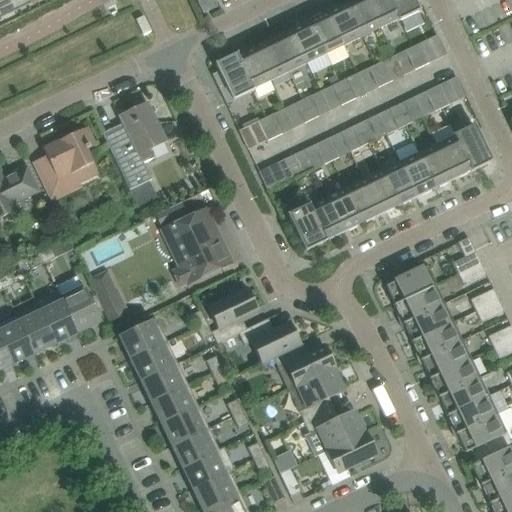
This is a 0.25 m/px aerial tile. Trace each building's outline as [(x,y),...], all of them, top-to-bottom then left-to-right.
[(0,0),(0,19),(15,12),(8,0),(0,0)] [(8,0),(15,12),(40,0),(8,0)] [(195,0),(202,15),(217,8),(212,0),(195,0)] [(350,3),(345,5),(361,38),(380,29),(365,0),(350,0),(349,1),(350,3)] [(398,22),(399,22),(388,0),(365,0),(380,29),(397,21),(398,22)] [(418,12),(412,0),(388,0),(399,22),(418,12)] [(332,9),(333,11),(327,14),(343,47),(361,38),(345,5),(341,7),(340,5),(332,9)] [(348,58),(343,47),(327,14),(322,16),(321,14),(312,19),(313,21),(309,23),(324,55),(330,67),(348,58)] [(296,29),(290,31),(306,64),(324,55),(309,23),(305,25),(304,23),(295,27),(296,29)] [(276,38),(272,40),(288,73),(306,64),(290,31),(285,34),(284,32),(275,36),(276,38)] [(258,45),(259,46),(253,49),(269,82),(288,73),(272,40),(268,42),(267,40),(258,45)] [(419,45),(405,52),(409,62),(423,55),(419,45)] [(235,55),(234,56),(252,92),(253,92),(252,90),(269,82),(253,49),(248,52),(247,50),(238,54),(239,56),(236,57),(235,55)] [(428,65),(423,55),(409,62),(414,71),(428,65)] [(218,73),(211,76),(225,105),(232,102),(252,92),(234,56),(215,65),(218,73)] [(368,69),(373,79),(387,72),(382,63),(368,69)] [(387,72),(373,79),(377,89),(391,82),(387,72)] [(331,87),(336,97),(350,90),(345,80),(331,87)] [(439,86),(425,93),(429,103),(443,96),(439,86)] [(350,90),(336,97),(341,107),(355,100),(350,90)] [(448,106),(443,96),(429,103),(434,113),(448,106)] [(294,105),(299,115),(313,108),(308,98),(294,105)] [(402,104),(388,111),(392,121),(407,114),(402,104)] [(164,143),(146,105),(119,118),(130,141),(109,151),(129,191),(151,181),(143,164),(153,159),(149,150),(164,143)] [(313,108),(299,115),(304,124),(318,118),(313,108)] [(411,124),(407,114),(392,121),(397,130),(411,124)] [(272,116),(258,122),(262,132),(276,126),(272,116)] [(365,122),(351,128),(356,138),(370,132),(365,122)] [(276,126),(262,132),(267,142),(281,135),(276,126)] [(480,141),(473,127),(454,136),(471,172),(491,163),(484,149),(485,149),(481,140),(480,141)] [(73,173),(92,165),(85,151),(94,147),(86,129),(78,133),(77,130),(61,138),(62,141),(42,150),(46,158),(31,164),(50,203),(81,188),(73,173)] [(375,141),(370,132),(356,138),(360,148),(375,141)] [(470,173),(471,172),(454,136),(453,137),(453,138),(436,147),(452,179),(457,177),(458,179),(467,174),(466,173),(469,171),(470,173)] [(328,139),(314,146),(319,156),(333,149),(328,139)] [(452,179),(436,147),(418,155),(434,188),(438,186),(439,188),(447,184),(447,182),(452,179)] [(333,149),(319,156),(324,166),(338,159),(333,149)] [(418,155),(399,164),(415,197),(421,194),(422,196),(430,192),(429,190),(434,188),(418,155)] [(285,160),(294,180),(301,177),(292,157),(285,160)] [(287,183),(294,180),(285,160),(278,164),(287,183)] [(415,197),(399,164),(381,173),(397,206),(401,204),(402,206),(411,202),(410,200),(415,197)] [(0,218),(18,210),(16,204),(39,193),(26,168),(3,179),(0,171),(0,218)] [(393,208),(397,206),(381,173),(363,182),(378,215),(384,212),(385,214),(394,210),(393,208)] [(378,215),(363,182),(344,191),(360,224),(364,222),(365,223),(374,219),(373,217),(378,215)] [(356,226),(360,224),(344,191),(326,200),(342,232),(347,230),(348,232),(357,227),(356,226)] [(328,240),(328,241),(337,237),(336,235),(342,232),(326,200),(309,208),(308,206),(307,207),(324,243),(325,242),(325,241),(328,240)] [(185,215),(180,204),(155,216),(160,227),(185,215)] [(305,252),(324,243),(307,207),(287,216),(294,230),(292,231),(297,239),(298,239),(305,252)] [(230,264),(205,211),(162,231),(179,267),(171,271),(180,288),(188,285),(230,264)] [(452,265),(457,276),(480,265),(468,239),(457,244),(464,259),(452,265)] [(55,259),(50,249),(38,255),(43,265),(55,259)] [(31,271),(43,265),(38,255),(26,260),(31,271)] [(486,276),(480,265),(457,276),(463,287),(486,276)] [(393,306),(393,307),(435,287),(426,268),(385,288),(393,306)] [(0,279),(0,286),(1,288),(2,291),(14,285),(9,275),(0,279)] [(57,293),(59,298),(76,334),(98,323),(77,277),(54,288),(57,293)] [(128,314),(115,287),(97,295),(109,322),(128,314)] [(402,325),(444,305),(435,287),(393,307),(394,307),(402,324),(401,325),(402,325)] [(470,301),(475,313),(498,302),(492,290),(470,301)] [(216,346),(238,336),(238,335),(240,334),(239,334),(235,324),(256,313),(245,291),(207,309),(218,330),(210,334),(216,346)] [(76,334),(59,298),(57,293),(35,303),(37,308),(54,344),(76,334)] [(498,302),(475,313),(480,324),(503,313),(498,302)] [(410,343),(410,344),(453,323),(444,305),(402,325),(402,326),(403,325),(411,343),(410,343)] [(54,344),(37,308),(16,318),(33,355),(54,344)] [(190,317),(195,329),(206,324),(200,312),(190,317)] [(0,341),(11,365),(33,355),(16,318),(0,325),(0,341)] [(156,321),(123,337),(119,338),(130,361),(166,343),(156,321)] [(251,343),(261,364),(299,346),(288,324),(266,334),(261,323),(239,334),(240,334),(238,335),(238,336),(243,347),(251,343)] [(419,361),(419,362),(461,342),(453,323),(410,344),(411,344),(412,344),(420,361),(419,361)] [(211,336),(206,324),(195,329),(201,341),(211,336)] [(511,339),(511,331),(510,327),(487,338),(493,349),(511,339)] [(511,339),(493,349),(498,361),(511,354),(511,339)] [(0,370),(11,365),(0,341),(0,370)] [(429,379),(428,380),(470,360),(461,342),(419,362),(420,363),(420,362),(429,379)] [(130,361),(140,382),(177,365),(166,343),(130,361)] [(288,391),(295,388),(333,370),(322,348),(301,358),(296,348),(299,347),(299,346),(261,364),(261,365),(272,360),(278,370),(288,391)] [(205,363),(211,375),(221,370),(215,358),(205,363)] [(437,398),(437,399),(479,379),(470,360),(428,380),(428,381),(429,381),(438,398),(437,398)] [(140,382),(151,404),(187,386),(177,365),(140,382)] [(221,370),(211,375),(217,387),(227,382),(221,370)] [(343,392),(333,370),(295,388),(288,391),(303,424),(327,413),(322,402),(343,392)] [(446,416),(446,417),(488,397),(479,379),(437,399),(438,399),(446,416)] [(197,408),(187,386),(151,404),(161,425),(197,408)] [(496,410),(507,406),(501,391),(491,395),(496,410)] [(454,435),(455,436),(497,415),(488,397),(446,417),(446,418),(447,417),(455,435),(454,435)] [(226,406),(232,418),(242,413),(236,401),(226,406)] [(161,425),(172,447),(208,430),(197,408),(161,425)] [(248,425),(242,413),(232,418),(238,430),(248,425)] [(308,434),(303,437),(314,459),(317,457),(320,456),(326,453),(364,435),(353,413),(332,423),(327,413),(303,424),(308,434)] [(470,451),(473,458),(509,441),(497,415),(455,436),(456,436),(465,454),(470,451)] [(172,447),(182,469),(218,451),(208,430),(172,447)] [(337,475),(375,457),(364,435),(326,453),(337,475)] [(480,486),(479,486),(479,487),(511,471),(511,446),(509,441),(473,458),(476,465),(471,467),(480,486)] [(247,449),(253,461),(263,456),(257,444),(247,449)] [(223,449),(218,451),(182,469),(192,490),(229,473),(233,471),(223,449)] [(272,461),(279,476),(289,470),(297,467),(290,453),(272,461)] [(269,469),(263,456),(253,461),(258,473),(269,469)] [(279,476),(289,498),(300,493),(289,470),(279,476)] [(488,504),(488,505),(511,493),(511,471),(479,487),(480,487),(489,504),(488,504)] [(192,490),(203,511),(239,495),(229,473),(192,490)] [(273,506),(284,501),(273,478),(262,484),(273,506)] [(511,511),(511,493),(488,505),(488,506),(489,505),(492,511),(511,511)] [(203,511),(202,511),(247,511),(239,495),(203,511)]
